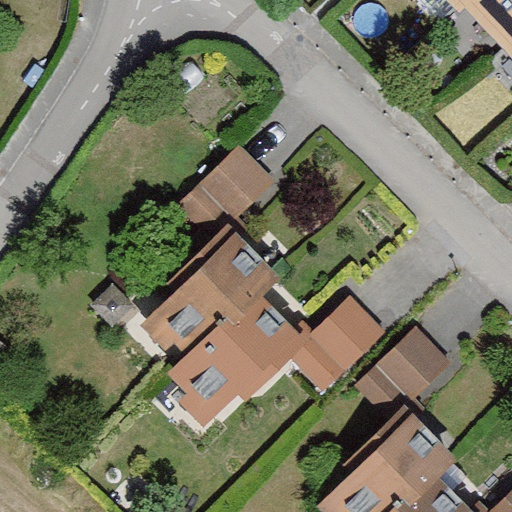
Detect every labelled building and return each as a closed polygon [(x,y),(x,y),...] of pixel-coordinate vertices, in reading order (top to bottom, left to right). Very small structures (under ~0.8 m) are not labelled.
[(511,0),(453,0),(511,60),(511,0)] [(269,181),(230,143),(166,208),(206,246),(230,223),(269,181)] [(273,267),(230,223),(206,246),(130,320),(174,365),(252,288),(273,267)] [(297,334),(252,288),(174,365),(159,380),(204,426),(283,350),(297,334)] [(335,294),(297,334),(283,350),(319,384),(372,328),(335,294)] [(446,362),(408,324),(343,389),(382,427),(401,408),(446,362)] [(382,511),(444,451),(401,408),(382,427),(307,502),(317,511),(382,511)] [(474,511),(430,466),(382,511),(474,511)] [(511,511),(511,482),(481,511),(511,511)]
